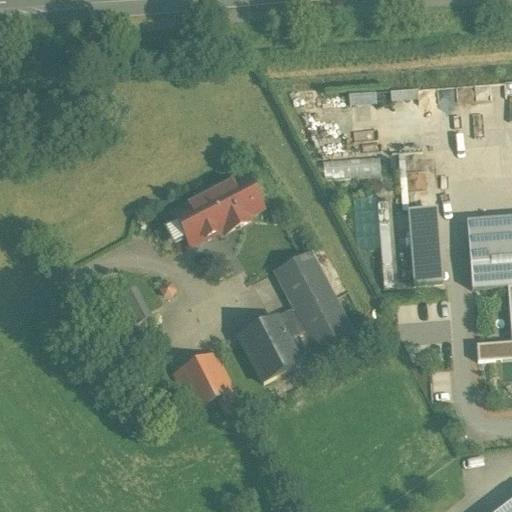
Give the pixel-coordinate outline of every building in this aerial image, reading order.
[(246,180),(174,218),(190,250),(224,233),(226,237),(251,224),(249,219),(263,212),(246,180)] [(436,212),(407,215),(413,290),(442,287),(436,212)] [(511,220),(466,224),(471,293),(507,291),(511,346),(476,349),(477,366),(511,362),(511,220)] [(310,257),(276,275),(295,311),(277,321),(301,367),(353,340),(310,257)] [(141,325),(117,286),(93,299),(117,339),(141,325)] [(277,321),(239,341),(263,387),(301,367),(277,321)] [(216,358),(175,379),(193,414),(234,394),(216,358)] [(511,511),(511,502),(499,511),(511,511)]
